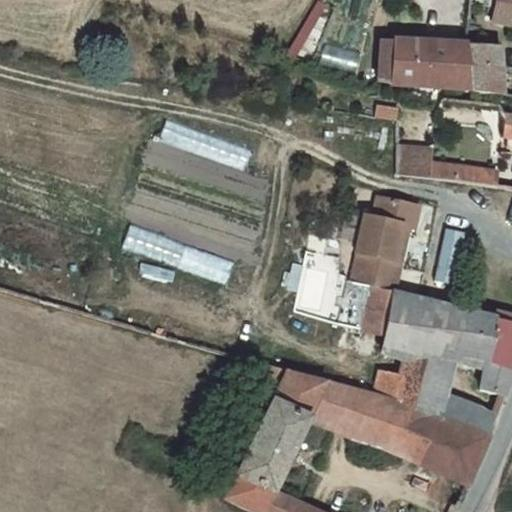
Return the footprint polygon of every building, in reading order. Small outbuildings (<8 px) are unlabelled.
[(501,4),(473,0),(471,0),(471,21),(497,25),(501,4)] [(511,0),(473,0),(501,4),(497,25),(511,27),(511,0)] [(475,91),(470,45),(399,40),(396,79),(475,91)] [(509,50),(470,45),(475,91),(487,93),(507,96),(509,50)] [(453,96),(438,110),(448,113),(446,125),(505,137),(507,121),(497,104),(453,96)] [(438,110),(395,100),(393,125),(389,174),(437,184),(439,168),(446,125),(448,113),(438,110)] [(511,121),(507,121),(505,137),(500,177),(511,178),(511,121)] [(439,168),(437,184),(510,194),(511,189),(511,178),(500,177),(439,168)] [(368,293),(389,297),(398,267),(387,264),(396,232),(409,238),(415,214),(377,203),(371,225),(360,223),(349,262),(357,262),(347,287),(368,293)] [(123,248),(189,269),(196,246),(130,225),(123,248)] [(386,341),(395,299),(389,297),(368,293),(358,335),(386,341)] [(510,375),(511,369),(511,325),(416,304),(395,299),(386,341),(382,362),(405,368),(420,353),(455,362),(485,371),(479,391),(504,396),(510,375)] [(440,399),(455,362),(420,353),(405,368),(402,382),(396,409),(432,420),(440,399)] [(222,506),(233,511),(309,511),(270,495),(307,421),(467,488),(491,440),(432,420),(396,409),(372,402),(345,393),(256,365),(252,374),(281,387),(222,506)] [(396,409),(402,382),(380,378),(372,402),(396,409)] [(432,420),(491,440),(493,415),(440,399),(432,420)]
